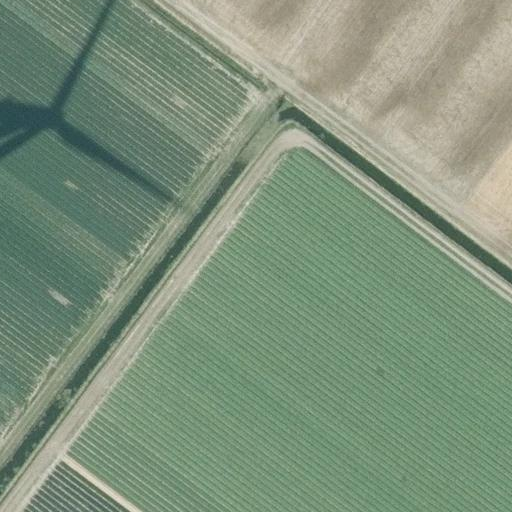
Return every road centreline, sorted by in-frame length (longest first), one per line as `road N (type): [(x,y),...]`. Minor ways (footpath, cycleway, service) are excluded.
road 1 (track): [(511,255),(281,83),(132,274)]
road 2 (track): [(281,83),(171,0)]
